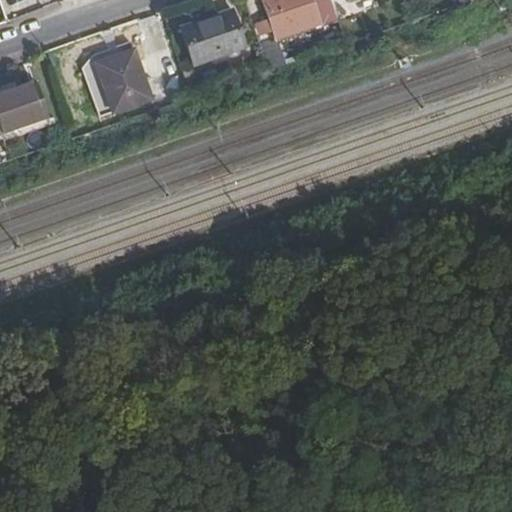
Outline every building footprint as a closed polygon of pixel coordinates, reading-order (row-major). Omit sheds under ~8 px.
[(325,27),(339,23),(330,0),(261,0),(273,34),(309,22),(321,17),(325,27)] [(194,67),(245,50),(233,12),(181,30),(194,67)] [(260,43),(269,70),(283,65),(274,38),(260,43)] [(95,63),(112,116),(154,102),(136,49),(95,63)] [(181,65),(188,83),(195,81),(189,62),(181,65)] [(0,135),(48,119),(36,82),(0,93),(0,135)]
